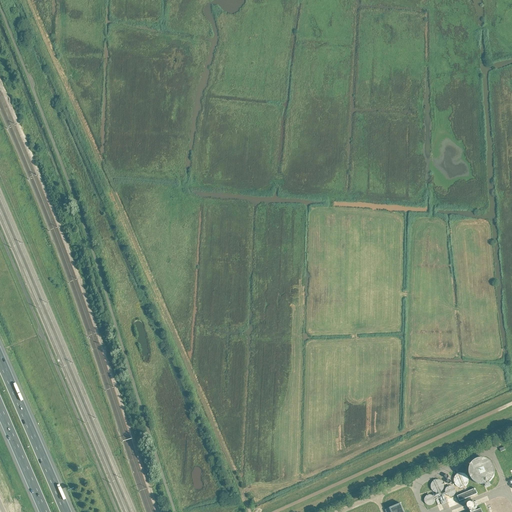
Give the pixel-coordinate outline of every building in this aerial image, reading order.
[(473,468),(471,471),(471,475),(471,479),(473,482),(476,485),(479,487),(483,487),(487,487),(490,485),(493,482),(495,478),(495,475),(495,471),(493,468),(490,465),(487,463),(483,463),(479,463),(476,465),(473,468)] [(455,477),(454,479),(453,481),(454,484),(455,486),(457,487),(459,488),(461,489),(463,488),(465,487),(467,485),(468,483),(468,481),(467,479),(466,477),(465,476),(463,475),(461,474),(458,475),(456,476),(455,477)] [(432,484),(431,485),(431,487),(431,489),(432,491),(433,492),(435,493),(436,493),(438,493),(440,492),(441,491),(442,489),(442,487),(442,486),(441,484),(440,483),(438,482),(436,482),(435,482),(433,483),(432,484)] [(445,489),(444,490),(444,492),(444,494),(445,495),(446,497),(448,497),(450,498),(452,497),(453,497),(454,495),(455,494),(455,492),(455,490),(454,489),(453,487),(451,487),(450,486),(448,487),(446,488),(445,489)] [(459,501),(477,494),(475,488),(457,496),(459,501)] [(447,502),(444,493),(438,496),(442,505),(447,502)] [(425,498),(424,499),(424,501),(424,503),(425,504),(426,506),(428,506),(430,507),(431,506),(433,505),(434,504),(435,502),(435,501),(435,499),(434,498),(433,496),(431,495),(429,495),(428,496),(426,496),(425,498)]
